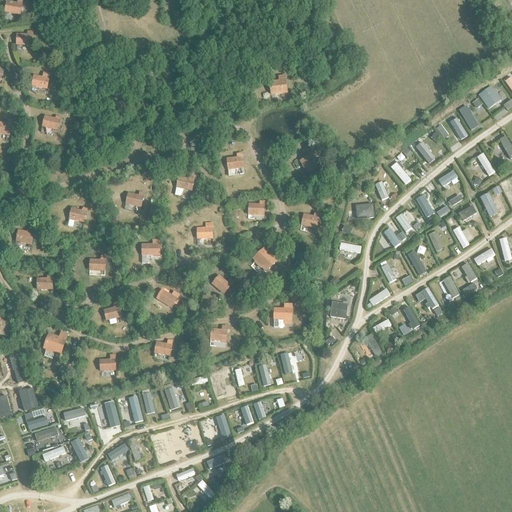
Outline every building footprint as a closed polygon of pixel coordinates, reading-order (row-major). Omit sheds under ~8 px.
[(5,14),(20,17),(22,1),(17,0),(16,5),(7,4),(5,14)] [(16,46),(33,48),(34,32),(28,32),(28,36),(17,35),(16,46)] [(31,88),(48,91),(51,76),(45,75),(44,79),(34,77),(31,88)] [(268,85),(270,97),(286,95),(285,80),(279,80),(279,84),(268,85)] [(478,100),(472,104),(476,110),(482,105),(478,100)] [(499,114),(490,101),(485,104),(494,117),(499,114)] [(476,126),(466,109),(460,113),(470,130),(476,126)] [(45,118),(42,128),(57,133),(60,122),(61,119),(56,117),(55,120),(45,118)] [(0,135),(9,138),(11,127),(6,126),(0,124),(0,135)] [(441,126),(436,130),(443,140),(448,136),(441,126)] [(450,145),(463,135),(459,130),(456,133),(455,130),(451,133),(452,136),(446,140),(450,145)] [(434,133),(430,138),(435,143),(440,138),(434,133)] [(511,161),(511,147),(507,138),(500,142),(511,162),(511,161)] [(406,148),(400,153),(407,160),(412,155),(406,148)] [(434,163),(425,150),(420,153),(428,166),(434,163)] [(496,175),(484,156),(477,160),(489,179),(496,175)] [(299,163),(307,177),(317,172),(309,158),(299,163)] [(226,160),(228,172),(243,170),(242,159),(226,160)] [(399,163),(391,170),(406,187),(412,182),(403,172),(405,170),(399,163)] [(453,173),(437,183),(441,189),(457,179),(453,173)] [(176,189),(191,192),(194,182),(178,179),(176,189)] [(477,179),(473,185),(478,188),(482,182),(477,179)] [(389,200),(382,184),(375,187),(382,203),(389,200)] [(495,190),(492,191),(492,192),(495,197),(502,194),(499,188),(495,190)] [(126,205),(142,209),(145,194),(139,193),(139,196),(128,194),(126,205)] [(489,196),(481,200),(491,220),(499,216),(489,196)] [(460,197),(450,203),(453,208),(463,202),(460,197)] [(421,198),(416,201),(425,217),(431,214),(430,213),(434,211),(428,201),(424,203),(421,198)] [(248,216),(263,217),(264,206),(248,206),(248,216)] [(374,206),(356,208),(357,222),(375,220),(374,206)] [(69,221),(85,225),(89,209),(83,208),(82,212),(72,209),(69,221)] [(472,208),(459,216),(463,222),(476,215),(472,208)] [(301,227),(316,230),(319,220),(313,218),(303,216),(301,227)] [(412,230),(402,216),(396,220),(406,235),(412,230)] [(344,227),(342,233),(343,234),(349,236),(352,230),(345,227),(344,227)] [(19,231),(16,242),(31,246),(34,231),(27,229),(26,232),(19,231)] [(205,230),(197,230),(197,241),(211,241),(211,230),(205,230)] [(470,247),(460,230),(453,233),(463,251),(470,247)] [(401,246),(390,231),(385,235),(395,249),(401,246)] [(402,233),(396,237),(400,243),(401,243),(406,239),(402,233)] [(444,251),(436,235),(428,238),(436,255),(444,251)] [(511,262),(511,259),(507,240),(500,242),(505,264),(511,262)] [(152,246),(141,246),(141,256),(159,256),(159,241),(152,241),(152,246)] [(361,256),(362,249),(341,246),(340,252),(361,256)] [(264,250),(253,261),(266,273),(280,258),(275,253),(271,257),(264,250)] [(492,251),(474,262),(478,268),(487,263),(488,265),(494,262),(493,260),(496,258),(492,251)] [(415,254),(409,257),(421,279),(427,275),(415,254)] [(89,272),(106,273),(107,258),(101,257),(100,261),(90,260),(89,272)] [(478,281),(469,266),(462,270),(471,285),(478,281)] [(388,267),(382,270),(390,286),(396,282),(388,267)] [(38,291),(54,291),(54,275),(48,275),(48,279),(38,279),(38,291)] [(212,285),(223,296),(232,286),(228,282),(226,284),(219,277),(212,285)] [(335,278),(331,283),(335,287),(339,283),(335,278)] [(460,297),(450,279),(443,283),(453,301),(455,300),(460,297)] [(172,296),(171,297),(163,292),(157,302),(170,310),(177,299),(172,296)] [(374,308),(390,297),(387,292),(370,303),(374,308)] [(415,296),(409,300),(412,305),(418,302),(415,296)] [(442,312),(431,296),(426,299),(437,315),(442,312)] [(113,308),(103,311),(106,322),(122,319),(118,303),(112,305),(113,308)] [(331,303),(329,318),(345,320),(347,306),(331,303)] [(284,310),(274,310),(273,321),(284,322),(283,326),(291,326),(292,310),(292,305),(284,305),(284,310)] [(395,309),(389,312),(391,317),(397,313),(395,309)] [(411,309),(404,313),(411,326),(409,327),(411,331),(413,330),(414,331),(421,328),(411,309)] [(392,328),(388,322),(373,330),(376,336),(392,328)] [(212,330),(210,341),(224,343),(226,333),(220,331),(212,330)] [(45,350),(45,351),(54,354),(54,353),(61,355),(67,336),(61,334),(59,339),(49,336),(44,349),(45,350)] [(398,334),(392,338),(395,343),(401,340),(398,334)] [(372,337),(365,341),(376,360),(383,356),(372,337)] [(154,355),(158,356),(169,358),(172,345),(167,344),(167,346),(157,344),(154,355)] [(108,361),(99,362),(99,373),(114,372),(114,361),(108,361)] [(290,365),(282,367),(287,387),(295,385),(290,365)] [(266,367),(259,369),(263,386),(271,384),(266,367)] [(241,371),(235,372),(239,389),(245,388),(241,371)] [(218,375),(211,377),(217,399),(224,397),(220,383),(222,383),(221,378),(219,379),(218,375)] [(206,377),(190,382),(192,388),(208,384),(206,377)] [(173,390),(165,393),(171,413),(179,410),(175,398),(178,397),(176,391),(173,392),(173,390)] [(150,395),(144,397),(148,415),(154,414),(150,395)] [(139,406),(137,399),(119,404),(121,411),(139,406)] [(282,399),(277,402),(280,409),(285,407),(282,399)] [(268,403),(254,408),(256,414),(271,409),(268,403)] [(46,411),(25,418),(27,425),(48,418),(46,411)] [(99,412),(93,414),(100,435),(106,433),(102,420),(104,419),(103,415),(100,415),(99,412)] [(61,420),(63,427),(83,421),(81,414),(61,420)] [(242,431),(236,414),(230,416),(236,433),(242,431)] [(231,440),(225,419),(218,421),(224,442),(231,440)] [(208,425),(202,427),(205,438),(211,436),(208,425)] [(56,430),(35,437),(37,445),(59,438),(56,430)] [(77,441),(71,444),(81,464),(87,461),(77,441)] [(134,441),(128,443),(135,464),(141,461),(134,441)] [(125,446),(107,457),(111,463),(129,452),(125,446)] [(64,449),(42,457),(45,464),(66,456),(64,449)] [(224,458),(206,465),(209,472),(227,464),(224,458)] [(116,487),(108,469),(102,472),(110,489),(116,487)] [(132,470),(126,472),(128,479),(134,476),(132,470)] [(193,471),(176,478),(179,484),(195,477),(193,471)] [(214,496),(203,484),(198,488),(210,500),(214,496)] [(149,488),(143,490),(148,505),(154,503),(149,488)] [(128,497),(111,503),(114,510),(131,504),(128,497)]
